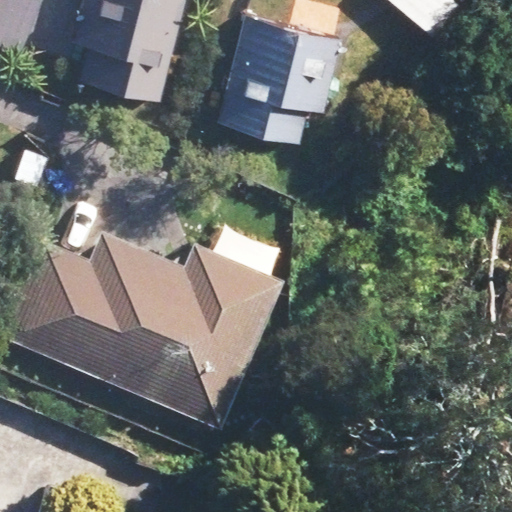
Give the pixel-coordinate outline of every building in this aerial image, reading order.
[(37,0),(0,0),(0,57),(11,62),(37,0)] [(172,0),(66,0),(56,42),(76,47),(68,79),(97,95),(147,100),(172,0)] [(382,0),(421,37),(456,0),(382,0)] [(330,37),(233,14),(206,123),(233,134),(285,142),(294,108),(311,113),(330,37)] [(79,258),(27,237),(0,303),(0,343),(212,430),(274,281),(183,244),(173,268),(90,234),(79,258)]
